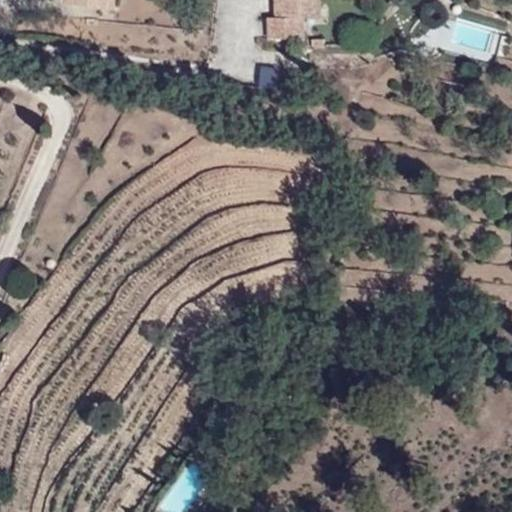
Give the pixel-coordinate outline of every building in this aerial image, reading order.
[(301,0),(302,17),(288,17),(277,17),(270,17),(270,38),(295,38),(295,43),(304,43),(303,18),(303,0),(301,0)] [(276,0),(277,17),(288,17),(302,17),(301,0),(276,0)] [(320,0),(303,0),(303,18),(320,18),(320,0)] [(258,83),(276,83),(276,66),(258,66),(258,83)] [(188,460),(156,504),(166,511),(182,511),(210,476),(188,460)]
